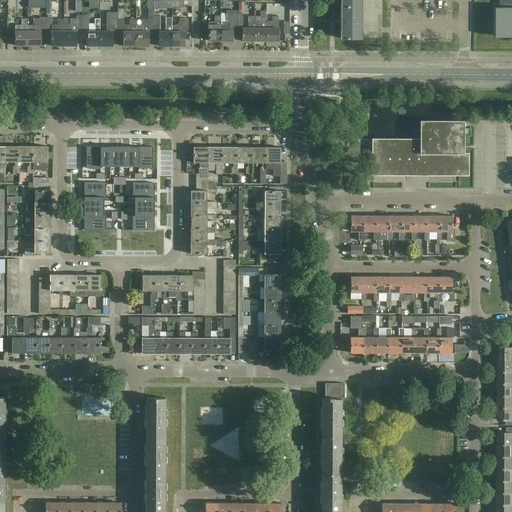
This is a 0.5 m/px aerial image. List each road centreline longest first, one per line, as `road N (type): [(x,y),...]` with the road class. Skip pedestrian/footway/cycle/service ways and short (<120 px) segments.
road 1 (tertiary): [(300,76),(0,77)]
road 2 (residential): [(120,262),(66,255),(62,126)]
road 3 (residential): [(178,126),(172,255),(120,262)]
road 4 (tertiary): [(463,77),(300,76)]
road 5 (residential): [(294,374),(134,373)]
road 6 (residential): [(315,200),(475,201)]
road 7 (residential): [(474,376),(331,375)]
road 8 (residential): [(475,269),(333,267)]
road 9 (residential): [(473,494),(358,495),(357,511)]
road 10 (residential): [(183,511),(182,495),(293,495)]
road 11 (residential): [(28,511),(28,494),(134,494)]
road 12 (residential): [(300,126),(178,126)]
road 13 (residential): [(293,495),(294,374)]
road 14 (residential): [(134,494),(134,373)]
road 15 (residential): [(120,373),(0,372)]
